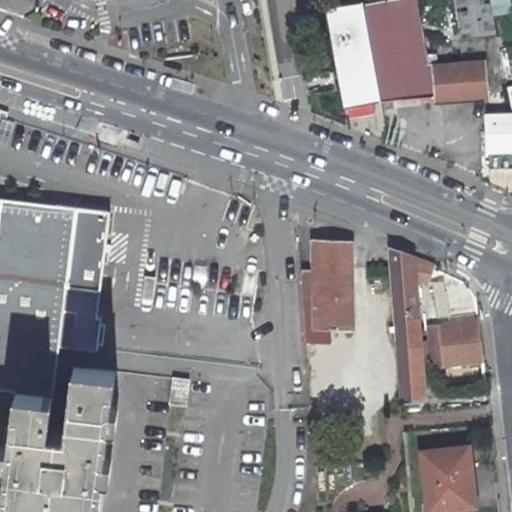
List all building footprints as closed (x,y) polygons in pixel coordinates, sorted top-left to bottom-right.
[(414,0),(392,0),(329,9),(347,108),(380,100),(380,101),(436,96),(436,100),(486,96),(483,62),(427,67),(414,0)] [(494,33),(488,0),(454,0),(460,37),(494,33)] [(511,167),(511,113),(508,114),(484,114),(486,152),(488,152),(489,168),(511,167)] [(0,388),(12,390),(51,394),(53,373),(57,345),(98,350),(99,344),(102,345),(105,324),(101,323),(102,318),(97,317),(109,215),(0,202),(0,388)] [(315,243),(316,329),(353,328),(352,243),(315,243)] [(403,403),(428,402),(420,312),(427,312),(426,301),(421,301),(420,289),(430,288),(434,268),(391,252),(403,403)] [(437,361),(475,356),(475,364),(486,363),(480,315),(440,321),(442,339),(435,340),(437,361)] [(51,394),(12,390),(0,490),(0,511),(98,511),(115,370),(73,365),(64,435),(46,432),(51,394)] [(174,379),(171,403),(185,405),(188,381),(174,379)] [(423,456),(430,511),(477,506),(470,450),(423,456)]
